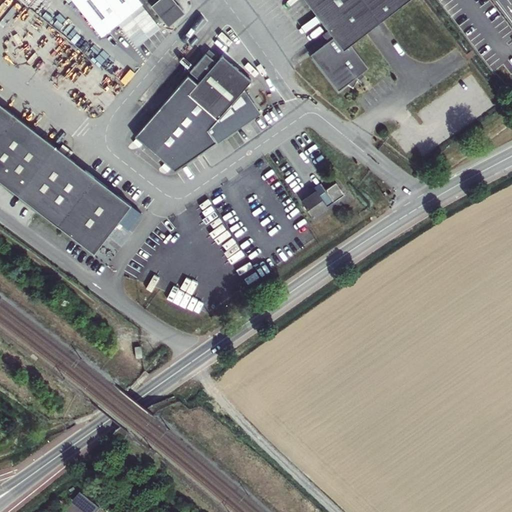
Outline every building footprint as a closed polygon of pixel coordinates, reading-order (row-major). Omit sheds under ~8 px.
[(182,0),(154,0),(166,16),(184,2),(182,0)] [(397,0),(308,0),(326,23),(332,31),(325,36),(308,48),(336,84),(344,78),(350,81),(355,73),(354,70),(366,61),(348,38),(397,0)] [(332,31),(326,23),(320,28),(325,36),(332,31)] [(192,84),(197,88),(229,57),(221,50),(215,58),(205,49),(188,69),(197,77),(196,79),(192,84)] [(197,88),(192,84),(196,79),(187,71),(134,130),(174,165),(260,109),(244,85),(251,77),(229,57),(197,88)] [(0,183),(93,255),(130,206),(0,105),(0,183)] [(321,189),(306,201),(317,216),(349,192),(340,180),(331,187),(324,179),(318,184),(321,189)] [(211,288),(202,276),(193,282),(202,294),(211,288)] [(81,492),(73,502),(85,511),(93,511),(98,506),(81,492)]
